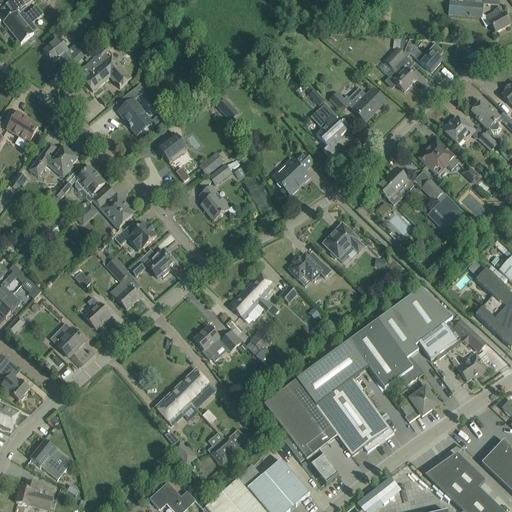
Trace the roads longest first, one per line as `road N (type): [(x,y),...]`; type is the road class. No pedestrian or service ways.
road 1 (residential): [(205,267),(337,194),(435,97),(511,51)]
road 2 (residential): [(205,267),(73,122),(0,71)]
road 3 (unclassified): [(331,511),(511,379)]
road 4 (residential): [(61,397),(205,267)]
